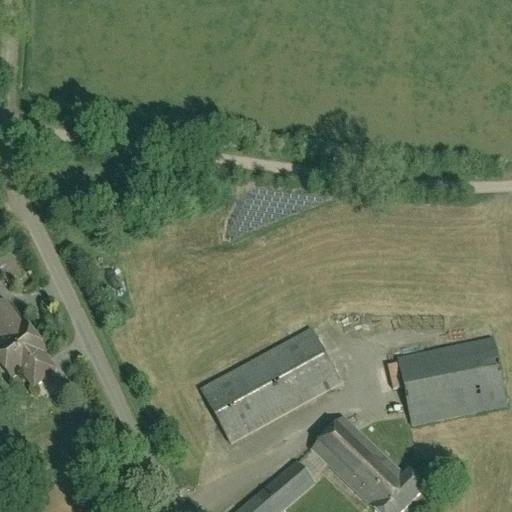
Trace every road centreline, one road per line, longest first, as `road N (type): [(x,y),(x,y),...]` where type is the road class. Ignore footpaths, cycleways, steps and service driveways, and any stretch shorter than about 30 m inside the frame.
road 1 (track): [(511,186),(317,175),(0,126)]
road 2 (unclassified): [(170,511),(0,156)]
